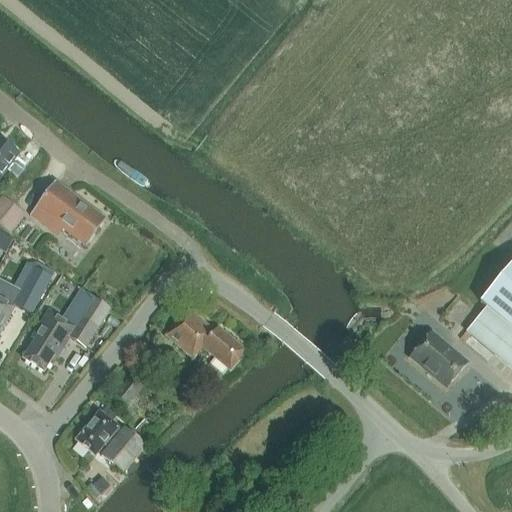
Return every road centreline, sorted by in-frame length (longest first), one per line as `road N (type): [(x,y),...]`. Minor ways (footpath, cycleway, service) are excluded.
road 1 (residential): [(28,442),(55,426),(169,287),(188,277),(214,282),(268,322)]
road 2 (residential): [(0,109),(193,251)]
road 3 (residential): [(386,428),(268,322)]
